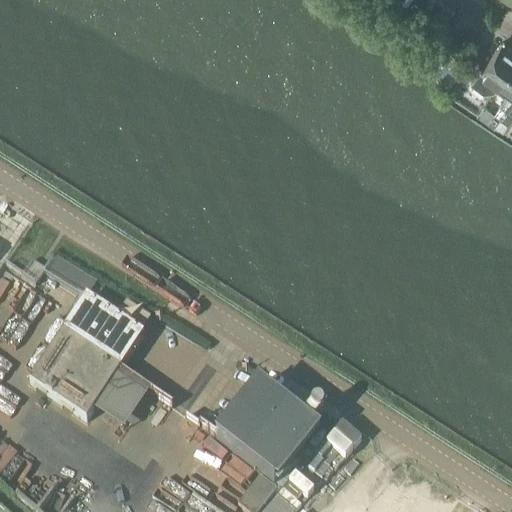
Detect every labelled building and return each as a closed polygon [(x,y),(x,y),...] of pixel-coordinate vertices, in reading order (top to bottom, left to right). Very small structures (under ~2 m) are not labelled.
[(511,63),(511,50),(500,42),(471,82),(484,91),(493,89),(494,90),(498,84),(497,84),(511,63)] [(494,113),(500,118),(511,101),(511,63),(497,84),(498,84),(509,92),(494,113)] [(511,101),(500,118),(508,124),(511,117),(511,101)] [(0,229),(0,259),(14,239),(0,229)] [(55,261),(44,278),(82,302),(94,284),(55,261)] [(44,273),(35,267),(29,264),(19,280),(33,289),(44,273)] [(119,324),(97,309),(85,301),(28,386),(85,425),(142,340),(127,329),(130,325),(122,319),(119,324)] [(318,432),(260,386),(192,473),(240,511),(261,511),(275,494),(261,482),(262,481),(273,490),(318,432)]
